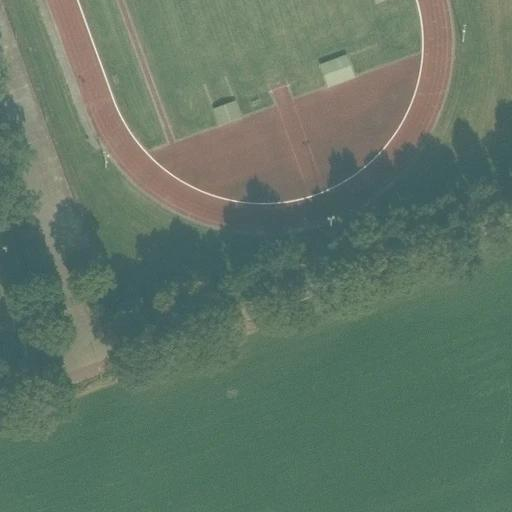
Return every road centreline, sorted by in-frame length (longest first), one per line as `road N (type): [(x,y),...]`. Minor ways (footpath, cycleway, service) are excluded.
road 1 (unclassified): [(0,406),(511,222)]
road 2 (unknown): [(96,371),(0,102)]
